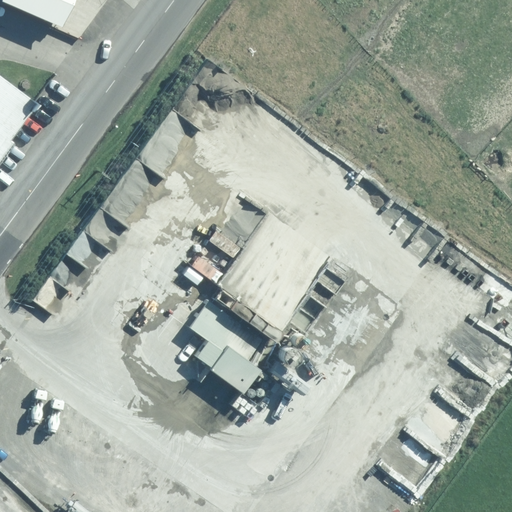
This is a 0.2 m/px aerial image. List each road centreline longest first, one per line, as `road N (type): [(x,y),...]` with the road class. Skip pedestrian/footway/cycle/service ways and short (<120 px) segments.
road 1 (unknown): [(45,358),(191,172),(221,157),(269,163),(393,258),(209,473)]
road 2 (unclassified): [(0,238),(175,0)]
road 3 (unknown): [(45,358),(209,473)]
road 4 (unknown): [(115,81),(0,33)]
